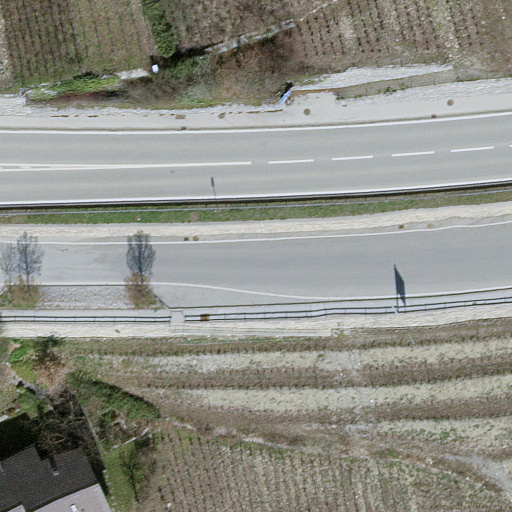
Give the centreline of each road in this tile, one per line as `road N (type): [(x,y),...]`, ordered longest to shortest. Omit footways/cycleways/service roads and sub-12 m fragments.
road 1 (tertiary): [(0,167),(511,147)]
road 2 (tertiary): [(0,266),(511,258)]
